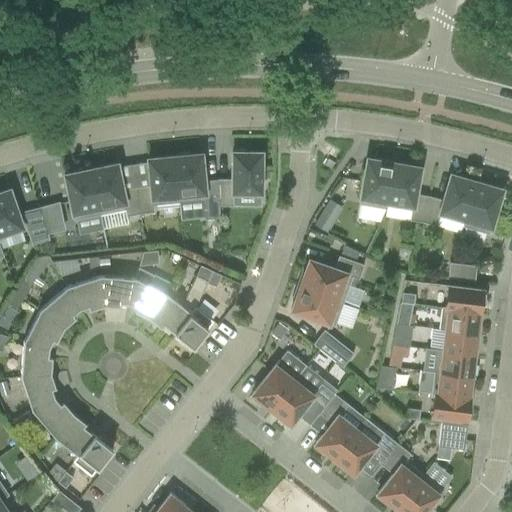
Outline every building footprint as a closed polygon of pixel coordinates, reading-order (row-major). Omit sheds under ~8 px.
[(218,179),(217,179),(218,206),(232,206),(259,206),(260,194),(260,153),(248,153),(245,150),(235,150),(232,153),(231,153),(231,179),(218,179)] [(176,157),(173,157),(178,203),(202,201),(204,219),(218,217),(218,206),(217,179),(216,179),(216,180),(204,181),(202,181),(200,154),(191,155),(189,153),(178,154),(176,157)] [(149,186),(135,187),(139,214),(153,213),(152,206),(178,203),(173,157),(147,159),(149,186)] [(385,203),(392,163),(391,163),(392,161),(377,158),(377,161),(366,159),(364,170),(361,170),(357,196),(359,197),(358,205),(385,209),(386,203),(385,203)] [(418,168),(392,163),(385,203),(386,203),(410,207),(408,220),(422,223),(428,196),(414,194),(418,168)] [(116,164),(90,169),(99,215),(102,229),(127,224),(125,217),(139,214),(135,187),(121,190),(117,167),(116,164)] [(72,173),(63,175),(73,220),(99,215),(90,169),(87,170),(84,167),(74,170),(72,173)] [(428,196),(422,223),(435,227),(439,214),(463,221),(461,227),(462,227),(475,182),(449,175),(442,200),(428,196)] [(475,182),(462,227),(487,234),(490,227),(492,227),(500,202),(497,201),(500,190),(490,187),(490,184),(476,180),(475,183),(475,182)] [(8,190),(0,192),(0,235),(21,228),(8,190)] [(327,233),(342,207),(328,199),(313,225),(327,233)] [(57,203),(39,208),(46,233),(62,228),(57,203)] [(46,233),(39,208),(21,213),(32,244),(47,239),(45,233),(46,233)] [(155,250),(142,251),(138,264),(157,262),(155,250)] [(302,270),(297,285),(343,301),(351,277),(358,279),(363,265),(337,256),(333,269),(308,260),(304,271),(302,270)] [(98,270),(97,260),(97,257),(88,258),(89,272),(98,271),(98,270)] [(109,269),(108,259),(97,260),(98,270),(109,269)] [(448,263),(447,278),(473,281),(475,266),(448,263)] [(137,267),(134,279),(127,304),(135,308),(134,311),(146,317),(146,318),(147,319),(166,295),(148,285),(153,275),(137,267)] [(211,271),(206,282),(206,283),(215,287),(220,276),(211,271)] [(103,306),(99,276),(65,287),(78,309),(86,307),(88,310),(101,306),(103,306)] [(127,304),(134,279),(99,276),(103,306),(104,306),(118,307),(118,303),(127,304)] [(181,306),(166,295),(147,319),(149,320),(149,319),(160,328),(162,325),(173,334),(190,313),(194,307),(206,283),(206,282),(195,276),(184,298),(186,300),(181,306)] [(15,293),(22,297),(32,282),(24,277),(15,293)] [(343,301),(297,285),(291,300),(294,300),(290,311),(334,326),(343,301)] [(447,286),(444,307),(444,308),(478,312),(479,304),(481,304),(483,290),(447,286)] [(65,287),(38,310),(62,329),(63,327),(74,318),(71,315),(78,309),(65,287)] [(22,297),(15,293),(7,306),(14,310),(22,297)] [(401,293),(400,303),(412,304),(414,294),(401,293)] [(194,307),(190,313),(173,334),(180,339),(178,341),(189,350),(195,343),(197,345),(205,335),(203,333),(212,321),(194,307)] [(438,329),(438,330),(444,331),(444,330),(477,334),(479,321),(476,320),(478,312),(444,308),(444,307),(441,307),(438,329)] [(38,310),(22,341),(47,348),(51,340),(55,342),(61,330),(62,329),(38,310)] [(407,313),(397,311),(395,323),(405,325),(407,313)] [(407,325),(405,325),(395,323),(392,336),(404,339),(407,325)] [(278,324),(271,333),(280,340),(287,331),(278,324)] [(312,344),(342,368),(353,354),(323,330),(312,344)] [(441,350),(441,351),(472,355),(473,347),(476,347),(477,334),(444,330),(444,331),(441,350)] [(47,348),(22,341),(19,377),(50,373),(50,372),(50,371),(49,371),(50,358),(46,357),(47,348)] [(401,347),(391,345),(387,365),(398,367),(401,347)] [(435,351),(432,372),(472,377),(474,364),(471,363),(472,355),(435,351)] [(270,410),(297,376),(278,361),(251,395),(252,395),(249,398),(259,405),(261,403),(270,410)] [(297,376),(270,410),(279,417),(277,420),(286,427),(288,424),(289,425),(296,415),(309,425),(317,415),(333,394),(336,390),(305,366),(297,376)] [(394,373),(379,371),(376,387),(392,389),(394,373)] [(419,371),(416,392),(430,393),(430,394),(433,395),(433,394),(467,398),(468,390),(470,390),(472,377),(432,372),(421,371),(419,371)] [(50,373),(19,377),(30,410),(53,398),(50,389),(54,388),(50,375),(50,373)] [(4,381),(0,382),(0,396),(8,394),(4,381)] [(317,415),(309,425),(321,435),(314,444),(314,445),(312,448),(321,455),(324,452),(332,459),(355,430),(337,416),(347,404),(333,394),(317,415)] [(467,398),(433,394),(433,395),(431,416),(466,421),(468,406),(466,406),(467,398)] [(59,404),(53,398),(30,410),(53,437),(72,413),(71,412),(62,402),(59,404)] [(417,420),(419,410),(406,408),(405,418),(417,420)] [(28,412),(11,421),(16,428),(30,417),(28,412)] [(74,415),(72,413),(53,437),(76,455),(77,456),(93,436),(82,427),(84,424),(73,415),(74,415)] [(439,434),(437,447),(449,448),(463,450),(466,426),(449,424),(440,423),(439,434)] [(355,430),(332,459),(351,474),(357,467),(370,476),(379,464),(396,443),(383,433),(373,445),(355,430)] [(77,456),(76,455),(72,461),(90,476),(99,465),(101,466),(109,456),(107,454),(113,447),(101,438),(99,441),(93,436),(77,456)] [(396,443),(379,464),(392,474),(376,494),(377,494),(375,497),(384,504),(386,502),(395,509),(422,475),(404,461),(409,454),(396,443)] [(437,447),(435,459),(448,460),(449,448),(437,447)] [(56,482),(64,472),(54,464),(48,472),(55,481),(56,482)] [(72,478),(64,472),(56,482),(64,488),(72,478)] [(422,475),(395,509),(399,511),(423,511),(441,490),(422,475)] [(66,497),(58,491),(51,501),(59,507),(66,497)] [(188,511),(189,511),(182,506),(184,504),(170,493),(154,511),(188,511)] [(3,497),(0,499),(0,511),(22,511),(23,511),(21,511),(13,511),(4,498),(3,497)]
